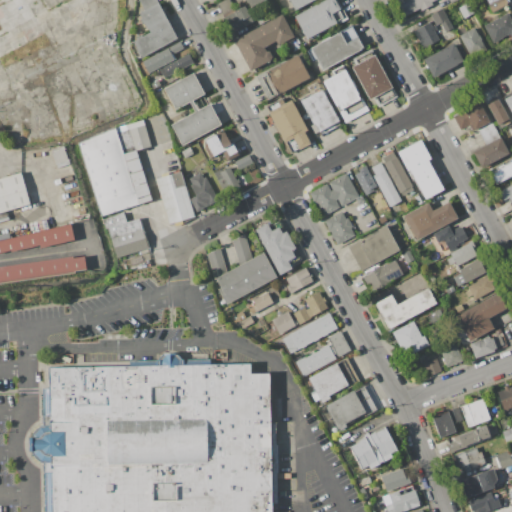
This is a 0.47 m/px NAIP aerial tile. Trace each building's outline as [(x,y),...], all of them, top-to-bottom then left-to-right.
[(155,0),(177,38),(141,57),(132,41),(136,39),(135,37),(140,35),(141,36),(150,32),(148,29),(147,30),(144,23),(142,24),(140,19),(141,18),(138,13),(144,10),(139,0),(155,0)] [(246,0),(266,0),(251,8),(246,0)] [(289,0),(316,0),(302,8),(301,7),(295,11),(289,0)] [(294,16),(323,0),(338,0),(348,19),(338,24),(337,23),(325,30),(326,31),(308,41),(294,16)] [(434,0),(431,2),(432,4),(420,10),(419,8),(404,16),(395,0),(434,0)] [(486,0),(505,0),(508,4),(492,13),(488,5),(489,4),(486,0)] [(458,8),(468,2),(474,13),(463,18),(458,8)] [(244,6),(253,21),(229,34),(221,19),(244,6)] [(431,14),(443,8),(457,35),(449,39),(440,23),(436,25),(431,14)] [(256,18),(268,12),(272,18),(259,25),(256,18)] [(484,26),(508,13),(511,20),(511,34),(508,36),(507,35),(503,37),(503,38),(494,44),(484,26)] [(234,40),(282,14),(294,36),(277,46),(274,41),(264,47),(266,51),(267,50),(271,52),(273,55),(271,59),(250,71),(234,40)] [(430,22),(432,26),(435,25),(437,29),(434,30),(440,40),(424,48),(415,30),(430,22)] [(306,51),(311,48),(310,47),(351,25),(364,48),(322,70),(316,58),(312,61),(306,51)] [(474,27),(486,49),(471,57),(459,35),(474,27)] [(142,61),(180,41),(184,48),(173,54),(175,59),(148,74),(142,61)] [(424,59),(454,43),(463,60),(457,63),(458,65),(434,78),(424,59)] [(160,69),(188,53),(193,62),(164,78),(160,69)] [(255,76),(267,69),(268,70),(298,54),(310,77),(268,100),(255,76)] [(351,66),(374,54),(393,87),(369,100),(351,66)] [(322,81),(346,69),(368,109),(344,122),(322,81)] [(164,89),(193,73),(205,94),(193,100),(198,110),(210,103),(221,125),(182,146),(171,125),(194,112),(189,102),(175,110),(164,89)] [(158,80),(161,86),(154,90),(151,84),(158,80)] [(300,101),(322,89),(341,124),(317,137),(315,133),(314,133),(310,126),(313,124),(300,101)] [(511,113),(503,97),(511,91),(511,113)] [(486,102),(497,96),(509,118),(498,124),(486,102)] [(268,112),(291,99),(308,130),(304,132),(310,143),(290,153),(268,112)] [(453,116),(479,101),(490,121),(472,130),(470,125),(460,130),(453,116)] [(136,150),(123,154),(115,128),(143,120),(151,146),(136,150)] [(478,130),(491,122),(499,137),(501,136),(510,153),(482,168),(473,152),(486,144),(478,130)] [(138,204),(101,216),(78,143),(115,128),(123,154),(136,150),(152,200),(138,204)] [(204,140),(223,130),(230,144),(233,143),(239,155),(227,161),(222,152),(210,158),(204,147),(207,146),(204,140)] [(397,152),(422,139),(432,158),(430,159),(445,188),(425,199),(409,170),(408,171),(397,152)] [(181,151),(190,147),(193,154),(185,158),(181,151)] [(51,152),(64,148),(70,163),(58,168),(51,152)] [(382,158),(393,152),(396,157),(397,157),(412,186),(413,190),(402,196),(400,192),(399,192),(384,164),(385,163),(382,158)] [(235,161),(248,154),(252,161),(239,168),(235,161)] [(489,173),(496,169),(495,168),(503,163),(504,165),(510,161),(509,160),(511,158),(511,178),(511,179),(509,177),(496,185),(489,173)] [(369,169),(380,162),(401,200),(389,206),(369,169)] [(353,172),(365,166),(376,186),(370,189),(371,192),(365,195),(353,172)] [(213,172),(220,169),(222,171),(229,167),(240,186),(225,194),(213,172)] [(154,179),(160,177),(159,174),(167,172),(168,175),(180,171),(193,216),(180,220),(181,223),(173,226),(173,223),(168,224),(154,179)] [(0,177),(21,172),(31,205),(0,213),(0,177)] [(309,193),(326,183),(331,191),(332,190),(328,182),(346,172),(359,196),(341,206),(337,199),(336,200),(339,207),(322,216),(309,193)] [(189,179),(200,173),(203,178),(205,177),(218,200),(197,211),(190,199),(195,196),(190,185),(192,184),(189,179)] [(499,191),(511,184),(511,202),(511,203),(508,198),(504,200),(499,191)] [(356,199),(363,195),(365,200),(358,204),(356,199)] [(403,215),(428,202),(433,210),(449,202),(458,218),(416,240),(403,215)] [(324,221),(342,212),(343,215),(347,213),(349,218),(348,218),(352,226),(354,225),(356,230),(353,232),(354,235),(337,245),(324,221)] [(102,219),(124,213),(127,222),(138,218),(148,248),(117,258),(108,228),(105,229),(102,219)] [(0,239),(70,223),(74,239),(40,248),(39,245),(11,252),(11,250),(0,252),(0,239)] [(255,229),(267,223),(271,231),(278,227),(282,233),(286,231),(296,248),(291,251),(295,257),(287,261),(291,268),(280,275),(255,229)] [(348,247),(359,241),(361,244),(365,241),(364,240),(378,233),(376,229),(386,224),(400,250),(361,271),(348,247)] [(433,234),(449,226),(452,233),(455,231),(454,229),(458,227),(459,229),(462,227),(468,238),(458,243),(459,244),(455,246),(457,248),(450,252),(443,239),(438,242),(433,234)] [(232,240),(245,233),(251,257),(239,264),(232,240)] [(430,235),(434,242),(423,248),(419,241),(430,235)] [(450,253),(472,241),(475,247),(473,248),(477,256),(457,266),(455,262),(449,265),(447,260),(452,257),(450,253)] [(207,254),(219,248),(226,271),(214,278),(207,254)] [(401,253),(409,249),(414,260),(407,263),(401,253)] [(216,278),(263,252),(277,277),(226,304),(218,289),(221,288),(216,278)] [(395,259),(400,268),(406,265),(400,255),(394,258),(395,259)] [(0,283),(76,272),(75,271),(87,269),(85,256),(73,258),(73,256),(0,266),(0,283)] [(362,277),(381,266),(381,267),(395,259),(400,268),(403,274),(373,291),(369,285),(367,286),(362,277)] [(459,270),(479,259),(486,272),(466,283),(466,282),(457,287),(453,277),(461,273),(459,270)] [(286,278),(305,267),(308,273),(310,272),(312,276),(311,277),(313,281),(290,293),(286,286),(290,285),(286,278)] [(467,286),(488,275),(495,289),(475,300),(467,286)] [(446,290),(453,286),(456,291),(448,295),(446,290)] [(376,303),(391,294),(397,305),(427,287),(436,303),(390,329),(390,328),(388,328),(384,320),(383,321),(379,313),(380,313),(375,305),(376,304),(376,303)] [(251,299),(255,297),(256,298),(267,292),(273,302),(258,311),(251,299)] [(293,313),(304,307),(305,310),(309,308),(304,300),(318,292),(321,297),(323,296),(326,301),(324,302),(327,307),(310,317),(310,318),(299,325),(293,313)] [(456,315),(498,293),(506,308),(489,318),(494,328),(470,341),(456,315)] [(429,314),(439,309),(447,324),(435,330),(428,317),(430,316),(429,314)] [(239,321),(246,318),(242,311),(231,317),(234,324),(239,321)] [(272,320),(287,311),(295,326),(279,334),(272,320)] [(282,339),(288,336),(287,335),(328,312),(337,328),(290,353),(282,339)] [(239,321),(246,318),(251,315),(254,322),(243,328),(239,321)] [(392,332),(413,321),(421,337),(424,335),(429,345),(406,357),(392,332)] [(328,337),(340,331),(351,350),(338,357),(336,353),(334,354),(330,346),(331,345),(328,337)] [(470,343),(489,336),(490,339),(493,338),(497,348),(494,349),(495,351),(475,358),(470,343)] [(440,351),(447,348),(446,345),(455,342),(460,354),(462,353),(464,358),(462,359),(463,361),(447,367),(440,351)] [(295,362),(304,357),(305,357),(319,350),(318,349),(328,344),(336,358),(303,376),(295,362)] [(44,511),(43,463),(37,461),(32,456),(29,451),(28,444),(29,437),(32,432),(37,427),(43,424),(42,387),(48,387),(48,367),(130,365),(130,360),(158,360),(165,352),(170,352),(174,352),(182,359),(211,359),(211,364),(213,364),(249,363),(250,373),(268,373),(269,399),(269,422),(275,422),(275,444),(276,444),(276,473),(275,473),(275,503),(271,503),(271,511),(44,511)] [(421,362),(429,359),(428,356),(434,354),(441,371),(427,377),(421,362)] [(308,377),(346,357),(360,382),(347,389),(346,386),(329,396),(330,398),(322,402),(320,399),(315,402),(310,393),(315,390),(308,377)] [(497,392),(504,389),(503,386),(508,384),(509,387),(511,386),(511,406),(504,409),(502,405),(499,406),(496,397),(499,396),(497,392)] [(324,406),(363,385),(377,410),(338,431),(324,406)] [(460,406),(482,398),(490,420),(468,428),(460,406)] [(431,417),(458,407),(462,419),(453,423),(457,433),(439,439),(431,417)] [(458,435),(461,434),(461,435),(486,426),(491,438),(463,448),(458,435)] [(502,431),(511,426),(511,440),(506,443),(502,431)] [(349,447),(359,441),(358,440),(364,437),(363,435),(368,432),(369,434),(374,432),(375,433),(385,427),(399,453),(383,462),(383,461),(379,463),(379,464),(370,469),(368,466),(361,469),(349,447)] [(485,447),(491,445),(493,451),(487,453),(485,447)] [(476,447),(478,452),(481,451),(485,463),(482,464),(483,466),(463,473),(456,454),(476,447)] [(496,455),(508,451),(510,455),(511,461),(511,465),(501,470),(496,455)] [(463,479),(494,467),(500,485),(470,496),(463,479)] [(381,476),(403,468),(407,479),(409,478),(411,483),(387,492),(385,488),(383,489),(381,484),(384,483),(381,476)] [(357,480),(368,476),(370,482),(359,486),(357,480)] [(382,497),(398,491),(399,495),(415,490),(420,505),(400,511),(388,511),(386,506),(385,506),(382,497)] [(468,500),(491,492),(494,499),(498,498),(501,507),(487,511),(478,511),(477,509),(472,511),(468,500)]
